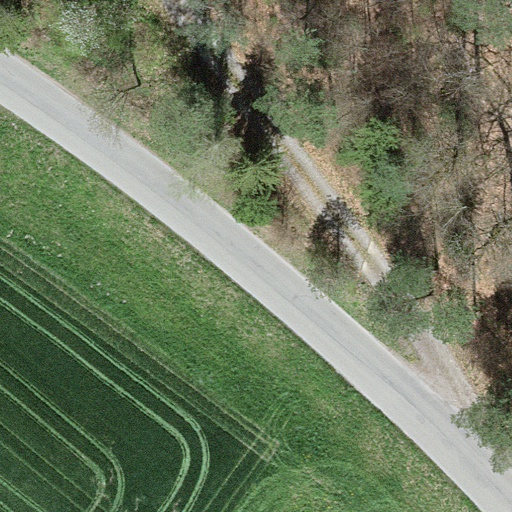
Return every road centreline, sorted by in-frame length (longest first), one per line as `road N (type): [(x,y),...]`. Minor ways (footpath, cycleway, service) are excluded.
road 1 (unclassified): [(0,75),(256,267),(511,506)]
road 2 (track): [(489,482),(469,422),(402,306),(184,0)]
